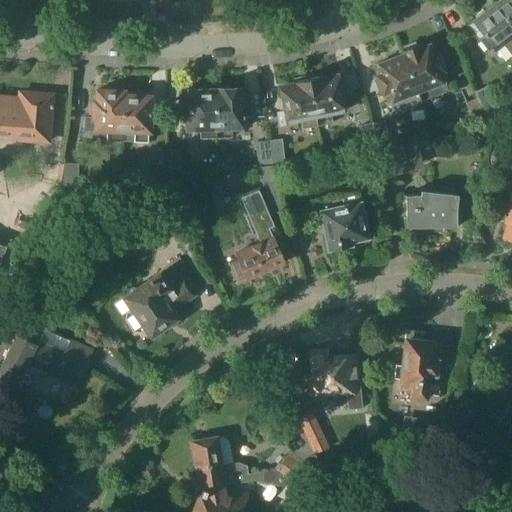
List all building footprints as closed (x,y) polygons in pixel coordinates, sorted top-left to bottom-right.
[(511,0),(501,0),(496,5),(511,25),(511,0)] [(511,25),(496,5),(472,23),(483,36),(480,39),(490,52),(502,42),(511,54),(511,25)] [(401,54),(401,55),(420,102),(448,91),(441,71),(443,70),(436,53),(434,54),(430,44),(420,47),(419,44),(400,51),(401,54)] [(405,108),(420,102),(401,55),(375,65),(379,75),(376,76),(383,93),(386,92),(394,113),(405,108)] [(319,73),(308,75),(318,125),(332,122),(331,114),(345,111),(337,76),(321,79),(319,73)] [(303,128),(318,125),(308,75),(295,78),(296,84),(280,87),(287,123),(301,120),(303,128)] [(123,95),(124,95),(125,91),(123,91),(123,87),(108,86),(108,90),(96,90),(96,101),(93,101),(92,119),(95,119),(95,130),(108,131),(108,140),(121,141),(121,131),(123,95)] [(475,92),(477,98),(490,123),(503,120),(487,86),(475,92)] [(244,90),(214,91),(216,137),(231,137),(231,128),(246,128),(244,90)] [(216,137),(214,91),(185,92),(186,105),(179,105),(180,116),(186,117),(187,130),(200,129),(201,138),(216,137)] [(0,259),(5,246),(4,245),(4,246),(0,244),(0,136),(49,143),(53,95),(20,92),(19,98),(0,96),(0,259)] [(151,96),(124,95),(123,95),(121,131),(135,132),(135,141),(147,141),(147,132),(150,132),(151,96)] [(476,126),(490,123),(477,98),(466,103),(476,126)] [(389,145),(385,126),(384,121),(371,123),(376,148),(377,148),(389,145)] [(376,148),(371,123),(360,125),(364,150),(376,148)] [(272,166),(273,167),(285,166),(282,138),(269,140),(272,166)] [(389,145),(377,148),(383,176),(423,167),(416,139),(389,145)] [(259,168),(272,166),(269,140),(256,142),(259,167),(259,168)] [(166,153),(170,176),(181,175),(179,149),(166,150),(166,153)] [(154,176),(170,176),(166,153),(166,150),(152,151),(154,176)] [(59,192),(77,190),(78,163),(64,163),(59,192)] [(272,167),(273,167),(272,166),(259,168),(259,167),(257,167),(262,183),(275,179),(272,167)] [(283,264),(269,228),(274,226),(258,189),(240,197),(260,244),(252,247),(251,247),(235,253),(238,259),(228,263),(236,283),(283,264)] [(405,195),(406,228),(457,227),(456,209),(458,194),(420,190),(420,194),(405,195)] [(368,238),(358,191),(312,202),(313,210),(319,209),(328,250),(351,245),(350,241),(368,238)] [(511,204),(509,204),(504,222),(507,222),(503,237),(511,239),(511,204)] [(148,215),(164,238),(178,229),(163,208),(148,215)] [(0,277),(26,287),(36,257),(7,247),(0,267),(0,277)] [(121,298),(129,310),(126,313),(125,320),(132,331),(139,332),(144,329),(151,338),(181,317),(175,308),(188,299),(177,283),(171,288),(160,271),(121,298)] [(75,386),(91,349),(69,339),(69,340),(23,319),(16,335),(15,335),(0,367),(0,376),(17,384),(27,363),(75,386)] [(394,365),(393,378),(400,379),(399,391),(411,392),(411,397),(426,399),(426,398),(438,399),(440,382),(435,382),(438,352),(430,351),(431,342),(421,341),(422,334),(406,332),(403,365),(394,365)] [(511,348),(504,343),(490,361),(511,377),(511,376),(511,426),(510,429),(511,430),(511,348)] [(345,390),(347,408),(361,407),(358,381),(357,381),(354,354),(329,357),(329,350),(311,352),(313,375),(306,375),(309,394),(345,390)] [(303,432),(314,454),(329,447),(309,405),(295,412),(303,432)] [(439,429),(427,427),(428,421),(404,416),(402,428),(424,444),(424,440),(436,442),(439,429)] [(310,466),(311,465),(303,459),(314,455),(314,454),(303,432),(286,440),(290,452),(277,470),(262,472),(262,473),(261,482),(282,486),(288,478),(296,484),(296,485),(297,483),(310,466)] [(191,442),(200,490),(225,486),(255,481),(261,482),(262,473),(260,472),(247,475),(246,466),(245,466),(237,463),(232,464),(229,444),(227,440),(224,438),(220,437),(215,438),(191,442)] [(297,483),(296,485),(296,484),(294,487),(305,495),(321,472),(311,465),(310,466),(297,483)] [(406,486),(413,491),(415,489),(425,476),(417,469),(411,476),(412,477),(406,486)] [(225,486),(200,490),(200,491),(192,511),(241,511),(249,493),(233,487),(230,495),(226,494),(225,486)] [(439,511),(413,492),(406,501),(420,511),(439,511)]
